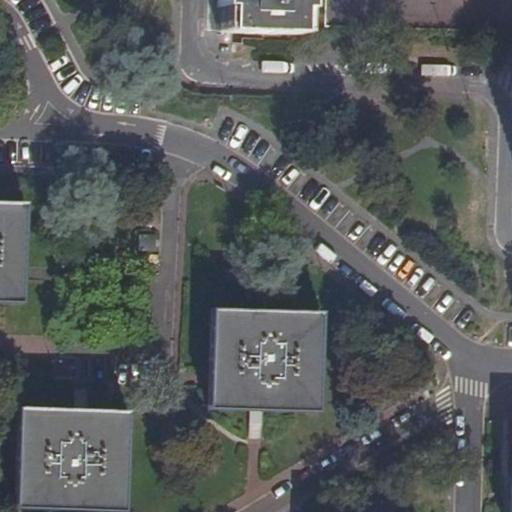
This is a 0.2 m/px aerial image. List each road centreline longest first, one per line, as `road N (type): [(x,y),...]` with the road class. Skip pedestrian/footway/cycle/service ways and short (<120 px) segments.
road 1 (residential): [(191,0),(191,44),(200,66),(220,74),(507,88),(502,241),(511,242)]
road 2 (residential): [(495,364),(455,346),(244,170),(181,142),(115,131)]
road 3 (residential): [(495,364),(451,401),(261,511)]
road 4 (residential): [(115,131),(53,106),(0,10)]
